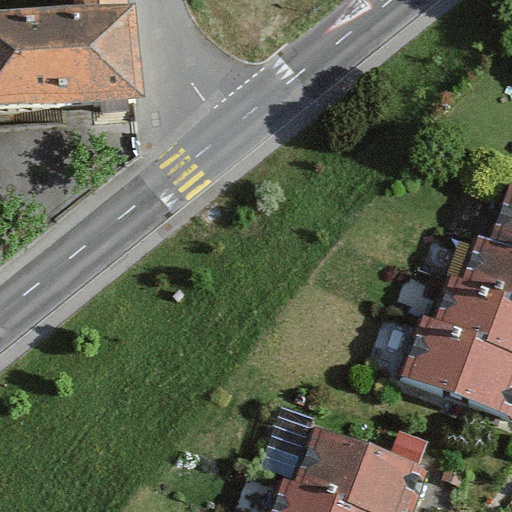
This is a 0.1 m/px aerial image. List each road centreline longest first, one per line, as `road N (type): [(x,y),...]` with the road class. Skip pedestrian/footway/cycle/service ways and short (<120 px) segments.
road 1 (tertiary): [(228,132),(0,320)]
road 2 (tertiary): [(393,0),(228,132)]
road 3 (unclassified): [(171,0),(176,50),(228,132)]
